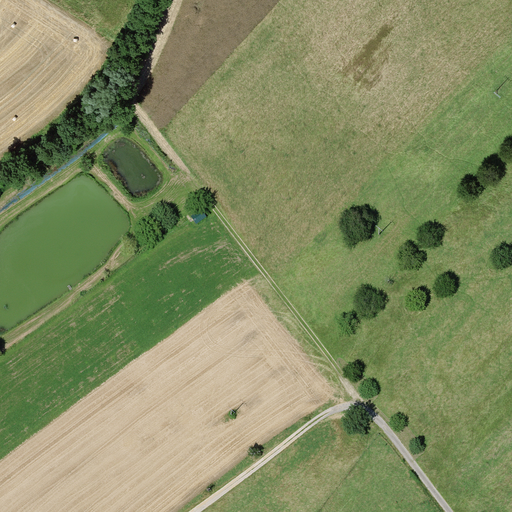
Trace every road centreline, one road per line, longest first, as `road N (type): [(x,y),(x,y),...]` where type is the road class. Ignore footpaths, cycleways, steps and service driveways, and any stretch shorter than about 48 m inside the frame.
road 1 (track): [(129,105),(254,244),(353,405)]
road 2 (track): [(448,511),(378,419),(353,405),(326,413),(194,511)]
